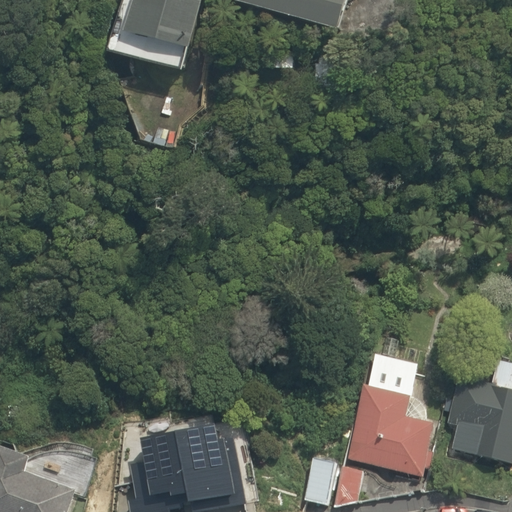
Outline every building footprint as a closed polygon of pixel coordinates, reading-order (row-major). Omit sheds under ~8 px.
[(0,0),(0,59),(30,30),(0,0)] [(227,0),(136,0),(132,74),(212,93),(227,0)] [(239,0),(236,11),(372,54),(384,17),(332,1),(332,0),(239,0)] [(0,358),(16,320),(0,313),(0,358)] [(347,511),(371,505),(382,470),(435,487),(451,436),(416,425),(431,376),(384,361),(338,508),(347,511)] [(504,392),(470,381),(458,420),(492,430),(483,459),(511,468),(511,366),(504,392)] [(138,457),(141,493),(167,491),(168,511),(213,511),(251,509),(246,450),(138,457)] [(79,511),(84,497),(32,483),(37,464),(10,456),(0,493),(0,511),(79,511)]
